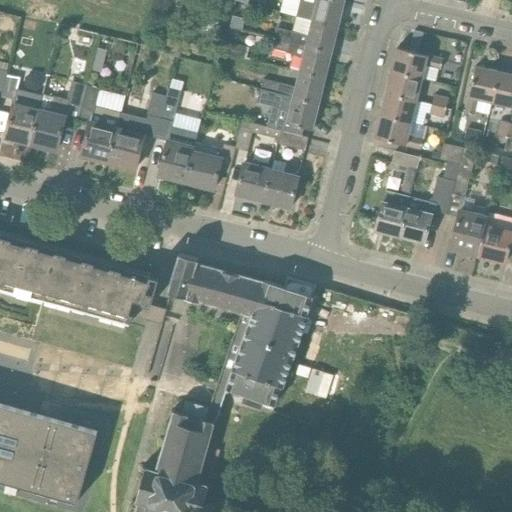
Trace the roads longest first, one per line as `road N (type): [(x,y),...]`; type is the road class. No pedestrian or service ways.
road 1 (tertiary): [(320,260),(0,184)]
road 2 (residential): [(320,260),(386,3)]
road 3 (tertiary): [(511,314),(320,260)]
road 4 (residential): [(511,33),(386,3)]
